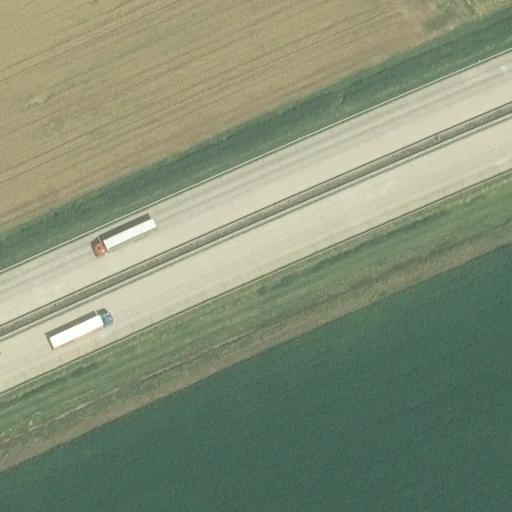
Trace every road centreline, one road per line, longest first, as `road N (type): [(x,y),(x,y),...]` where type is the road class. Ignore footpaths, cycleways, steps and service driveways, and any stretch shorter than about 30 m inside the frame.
road 1 (motorway): [(0,370),(511,143)]
road 2 (motorway): [(511,75),(0,301)]
